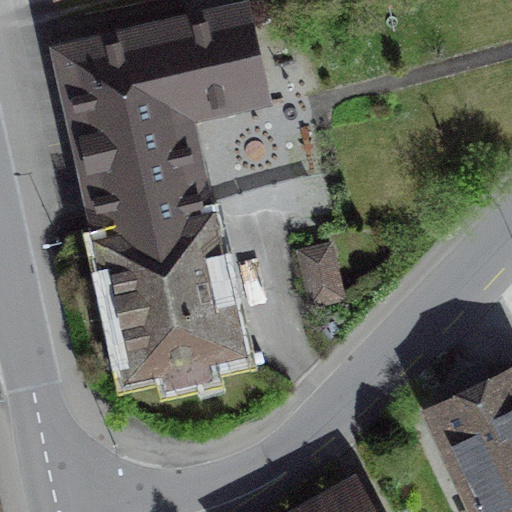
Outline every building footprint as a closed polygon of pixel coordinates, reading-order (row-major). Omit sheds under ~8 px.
[(45,53),(87,243),(206,217),(186,126),(266,109),(244,9),(45,53)] [(238,364),(206,217),(87,243),(119,390),(238,364)] [(325,253),(296,259),(306,306),(335,300),(325,253)] [(511,511),(511,375),(417,424),(462,511),(511,511)] [(366,511),(352,486),(306,511),(366,511)]
